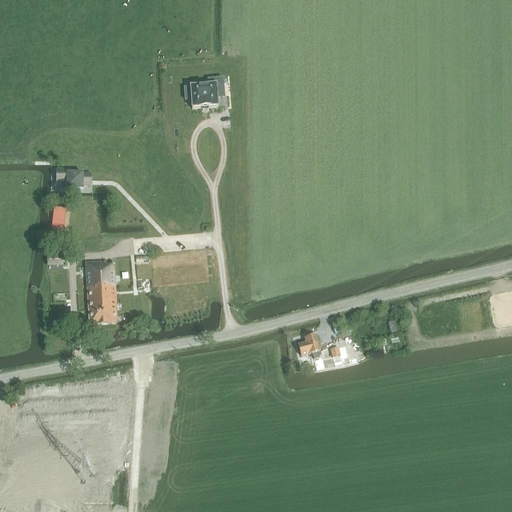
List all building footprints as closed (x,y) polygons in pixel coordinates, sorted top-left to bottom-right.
[(191,88),(192,101),(192,109),(192,110),(193,110),(193,109),(218,108),(219,108),(219,107),(218,107),(218,99),(224,98),(225,98),(223,79),(208,80),(209,86),(192,88),(192,87),(191,87),(191,88)] [(88,188),(95,188),(95,184),(95,178),(88,178),(88,175),(75,175),(75,171),(72,171),(62,171),(62,175),(62,178),(62,184),(72,184),(72,191),(88,191),(88,188)] [(55,199),(53,220),(65,221),(67,200),(55,199)] [(62,256),(48,257),(48,266),(63,265),(62,256)] [(106,264),(106,262),(85,264),(89,326),(118,324),(114,264),(106,264)] [(401,333),(385,335),(386,345),(402,344),(401,333)] [(305,340),(307,346),(301,347),(303,357),(311,355),(312,361),(322,359),(316,337),(305,340)] [(342,367),(339,350),(331,351),(335,369),(342,367)] [(16,429),(18,443),(11,444),(8,420),(0,421),(0,498),(19,496),(13,452),(19,452),(21,462),(105,451),(100,418),(16,429)] [(23,477),(23,485),(55,484),(54,476),(23,477)] [(56,511),(54,500),(15,507),(15,511),(56,511)]
